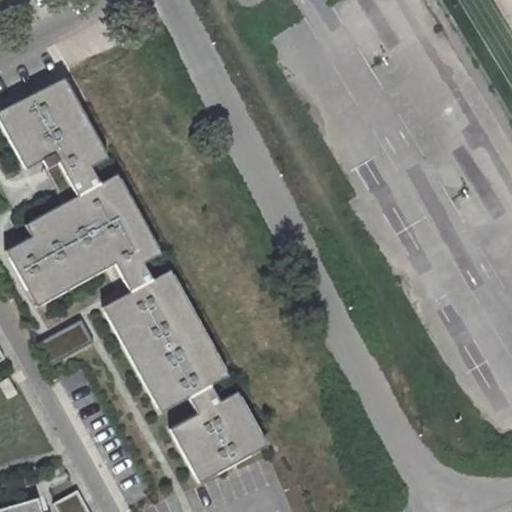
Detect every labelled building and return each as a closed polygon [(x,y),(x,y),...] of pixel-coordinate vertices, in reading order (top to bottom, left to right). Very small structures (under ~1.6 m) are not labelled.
[(281,0),(153,0),(153,1),(196,70),(247,39),(239,26),(281,0)] [(369,127),(326,56),(272,89),(280,102),(181,161),(216,219),(369,127)] [(107,158),(62,78),(0,112),(0,125),(25,171),(39,163),(62,205),(25,226),(31,237),(5,252),(36,307),(115,264),(130,292),(103,307),(162,413),(186,400),(194,415),(169,429),(199,482),(263,447),(233,393),(217,402),(208,386),(229,375),(170,270),(154,279),(145,262),(160,254),(116,174),(99,184),(90,168),(107,158)] [(450,184),(288,282),(327,346),(444,275),(452,287),(496,260),(450,184)] [(81,319),(38,343),(52,366),(94,342),(81,319)] [(511,416),(511,338),(511,336),(438,379),(430,365),(386,391),(395,407),(338,441),(373,499),(511,416)] [(17,394),(8,378),(0,382),(0,385),(7,399),(17,394)] [(90,511),(78,489),(55,501),(60,511),(90,511)] [(44,511),(39,496),(0,507),(0,511),(44,511)]
